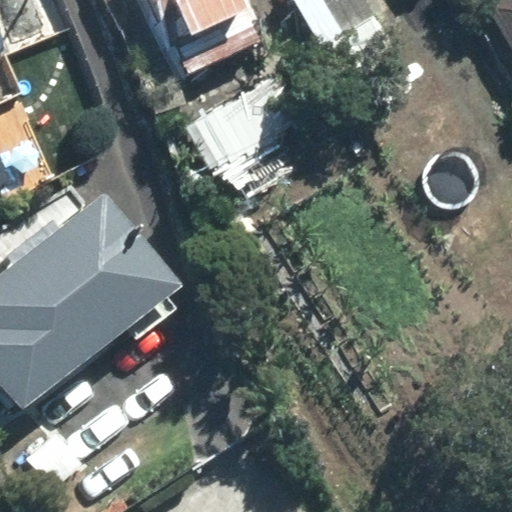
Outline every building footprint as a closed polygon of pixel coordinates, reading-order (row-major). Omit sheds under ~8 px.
[(119,0),(131,24),(138,21),(156,60),(150,63),(167,99),(240,64),(225,32),(217,35),(200,0),(119,0)] [(342,0),(268,0),(301,59),(358,27),(342,0)] [(511,0),(501,0),(472,17),(511,88),(511,0)] [(0,428),(157,307),(83,212),(0,275),(0,428)] [(17,468),(44,500),(70,477),(43,445),(17,468)]
